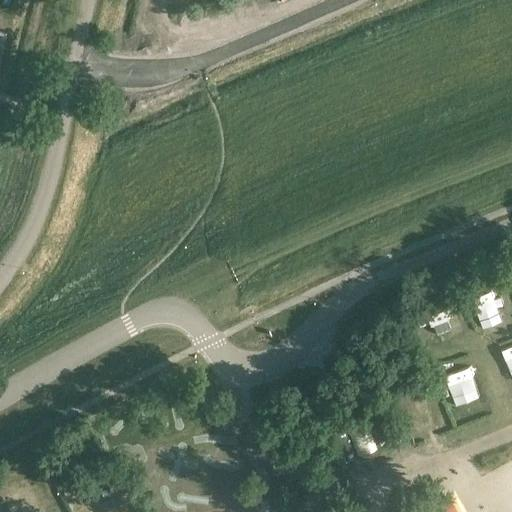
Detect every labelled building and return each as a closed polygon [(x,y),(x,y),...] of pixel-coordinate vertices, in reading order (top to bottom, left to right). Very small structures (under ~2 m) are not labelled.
[(469,300),(475,319),(494,312),(488,294),(469,300)] [(511,374),(511,348),(502,353),(511,374)] [(445,395),(463,386),(451,361),(432,370),(445,395)] [(401,395),(413,424),(432,416),(420,387),(401,395)] [(390,444),(378,412),(334,429),(346,460),(390,444)] [(0,508),(1,511),(4,511),(35,497),(21,469),(1,479),(7,492),(0,495),(0,508)] [(459,511),(448,495),(420,511),(459,511)]
